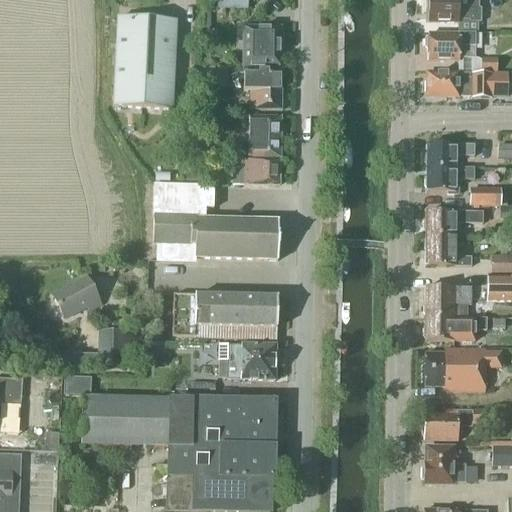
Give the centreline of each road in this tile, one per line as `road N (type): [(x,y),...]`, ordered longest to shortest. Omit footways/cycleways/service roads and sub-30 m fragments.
road 1 (tertiary): [(299,511),(304,0)]
road 2 (residential): [(399,511),(400,121)]
road 3 (residential): [(400,121),(399,0)]
